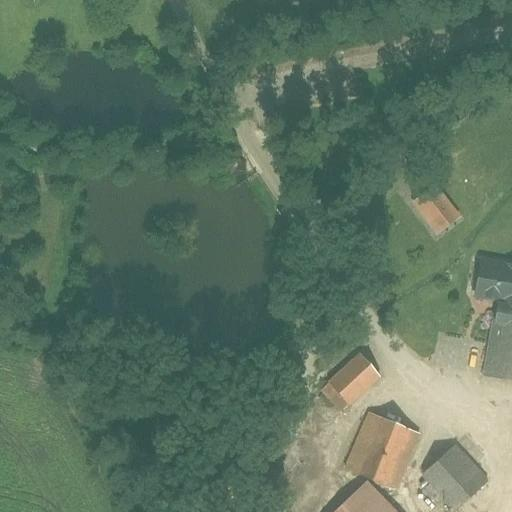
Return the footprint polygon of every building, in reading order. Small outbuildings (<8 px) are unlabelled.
[(472,316),(490,319),(480,383),(511,387),(511,268),(481,263),(472,316)] [(323,394),(343,414),(379,378),(359,359),(323,394)] [(364,416),(337,480),(397,504),(423,441),(364,416)] [(449,459),(426,481),(455,511),(458,511),(480,491),(449,459)] [(381,511),(365,496),(349,511),(381,511)]
